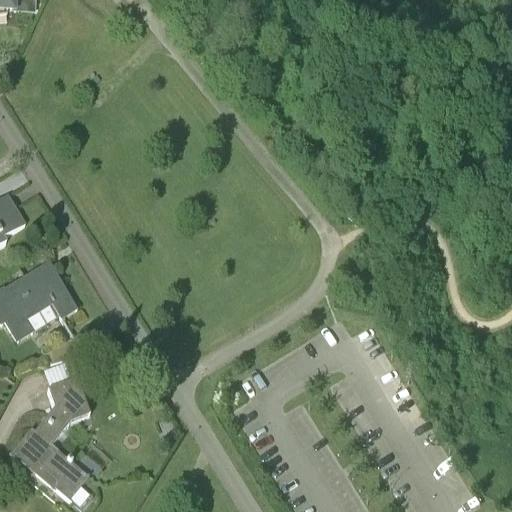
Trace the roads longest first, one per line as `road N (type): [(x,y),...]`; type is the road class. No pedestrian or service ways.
road 1 (residential): [(170,393),(0,118)]
road 2 (unclassified): [(170,393),(247,511)]
